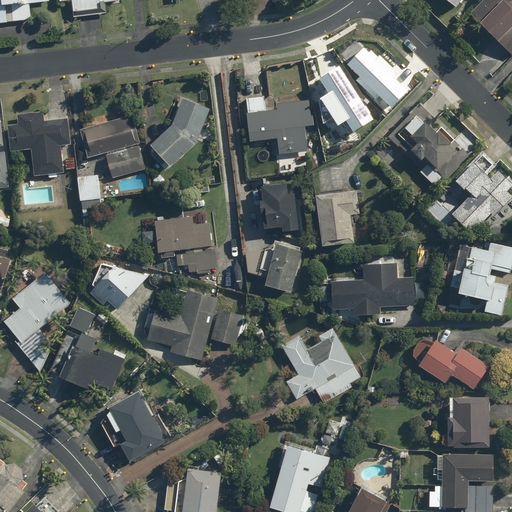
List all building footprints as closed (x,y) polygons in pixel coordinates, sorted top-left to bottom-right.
[(0,0),(0,22),(30,19),(28,4),(49,2),(49,0),(0,0)] [(74,17),(107,13),(105,3),(118,1),(117,0),(59,0),(60,2),(72,1),(74,17)] [(511,0),(482,0),(469,14),(497,41),(498,40),(511,53),(511,0)] [(365,45),(350,61),(373,82),(395,102),(409,87),(389,70),(393,65),(381,53),(378,56),(365,45)] [(322,96),(340,123),(350,117),(357,128),(375,116),(340,63),(321,75),(331,90),(322,96)] [(169,166),(170,167),(196,142),(209,109),(182,99),(172,125),(149,146),(155,150),(150,154),(165,169),(169,166)] [(279,154),(307,150),(304,126),(312,125),(308,100),(275,104),(276,109),(246,113),(250,141),(277,138),(279,154)] [(436,121),(419,104),(389,136),(423,169),(421,172),(434,184),(442,176),(446,179),(469,155),(461,147),(462,146),(441,127),(439,129),(433,124),(436,121)] [(44,121),(43,111),(16,115),(18,124),(6,125),(10,152),(31,149),(34,177),(64,173),(60,145),(71,144),(67,118),(44,121)] [(80,129),(88,158),(140,143),(132,115),(80,129)] [(0,188),(9,188),(4,152),(0,152),(0,146),(3,146),(0,125),(0,188)] [(106,155),(113,178),(146,169),(139,145),(106,155)] [(451,215),(471,234),(490,214),(494,217),(511,197),(511,195),(502,186),(506,182),(496,173),(490,179),(486,175),(496,164),(482,151),(455,178),(457,179),(454,182),(463,190),(465,188),(471,194),(451,215)] [(80,201),(100,198),(97,175),(77,178),(80,201)] [(287,193),(285,183),(261,187),(263,200),(259,201),(263,229),(281,227),(282,232),(298,229),(293,192),(287,193)] [(322,246),(354,242),(350,215),(360,214),(356,190),(315,196),(322,246)] [(189,273),(218,269),(216,248),(204,250),(203,248),(213,247),(210,222),(194,224),(193,216),(154,221),(159,252),(162,251),(162,257),(174,256),(173,251),(185,250),(185,254),(177,255),(178,265),(188,264),(189,273)] [(510,274),(511,265),(511,248),(490,243),(489,251),(472,248),(470,259),(467,259),(463,272),(453,270),(449,287),(458,289),(457,294),(487,300),(484,312),(502,316),(508,286),(485,281),(486,277),(489,277),(490,270),(510,274)] [(290,292),(301,251),(274,244),(273,248),(244,251),(247,272),(267,277),(265,285),(290,292)] [(0,297),(11,260),(0,256),(0,297)] [(353,316),(381,314),(380,308),(416,306),(414,277),(397,278),(396,263),(363,265),(364,279),(332,282),(333,309),(353,308),(353,316)] [(107,300),(117,310),(148,276),(114,267),(91,292),(104,304),(107,300)] [(18,345),(40,371),(52,344),(39,330),(71,304),(62,293),(73,285),(64,274),(44,272),(13,299),(20,308),(3,322),(20,343),(18,345)] [(170,352),(201,360),(217,298),(187,291),(181,315),(154,308),(146,340),(172,347),(170,352)] [(70,326),(86,333),(94,314),(78,307),(70,326)] [(243,315),(219,309),(210,339),(235,345),(243,315)] [(324,402),(351,386),(349,383),(361,376),(333,327),(317,336),(320,341),(308,348),(300,333),(280,344),(297,374),(287,380),(297,397),(315,386),(324,402)] [(60,376),(90,388),(92,383),(112,391),(126,358),(99,347),(96,354),(91,352),(97,339),(82,332),(75,347),(73,346),(60,376)] [(451,374),(474,389),(489,366),(460,347),(456,353),(435,339),(418,365),(445,383),(451,374)] [(158,412),(152,415),(139,392),(110,408),(127,439),(119,443),(130,462),(166,442),(165,439),(171,435),(158,412)] [(453,448),(489,448),(488,397),(452,397),(453,417),(448,417),(448,445),(453,445),(453,448)] [(299,511),(308,483),(322,487),(331,457),(287,444),(269,506),(288,511),(299,511)] [(464,511),(492,511),(493,487),(468,486),(468,481),(493,481),(493,454),(442,454),(441,508),(465,508),(464,511)] [(4,511),(25,483),(19,479),(23,473),(1,458),(0,459),(0,510),(2,511),(4,511)] [(217,511),(222,472),(186,468),(181,511),(217,511)] [(382,511),(387,503),(360,488),(346,511),(382,511)] [(42,511),(34,503),(24,511),(42,511)]
